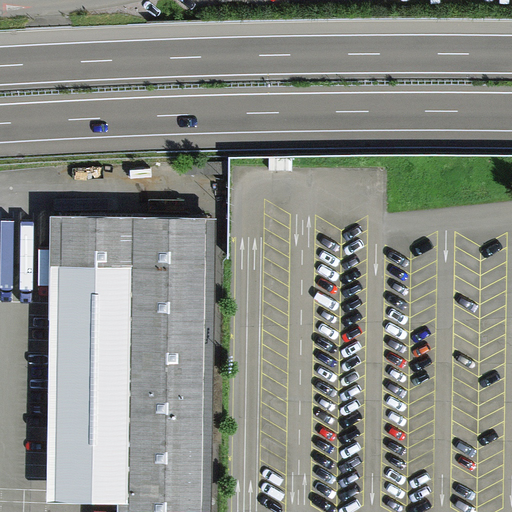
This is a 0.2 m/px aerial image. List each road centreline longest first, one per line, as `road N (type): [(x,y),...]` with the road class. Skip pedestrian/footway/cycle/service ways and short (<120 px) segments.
road 1 (motorway): [(0,123),(511,111)]
road 2 (motorway): [(511,54),(0,65)]
